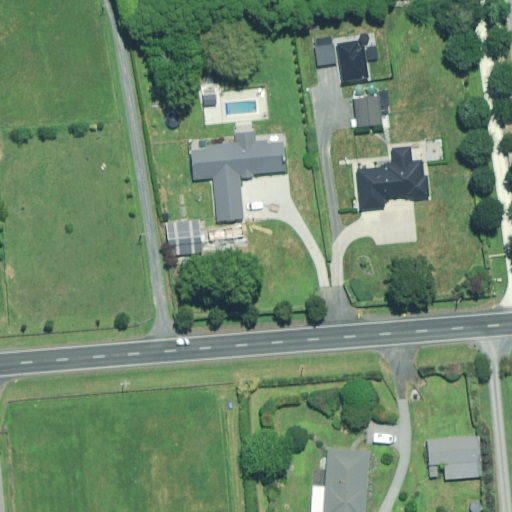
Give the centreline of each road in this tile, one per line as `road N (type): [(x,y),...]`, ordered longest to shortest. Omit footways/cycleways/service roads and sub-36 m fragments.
road 1 (tertiary): [(0,366),(511,325)]
road 2 (unknown): [(490,327),(507,511)]
